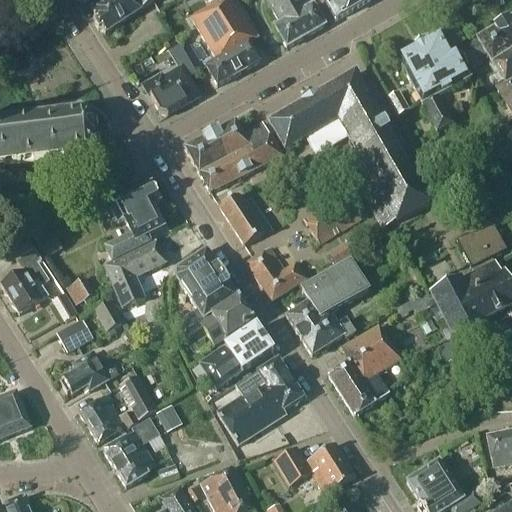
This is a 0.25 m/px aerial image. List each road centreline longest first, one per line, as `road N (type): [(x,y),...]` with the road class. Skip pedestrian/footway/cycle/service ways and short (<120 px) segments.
road 1 (residential): [(389,511),(154,142)]
road 2 (residential): [(154,142),(404,0)]
road 3 (residential): [(154,142),(55,0)]
road 4 (residential): [(78,458),(0,327)]
